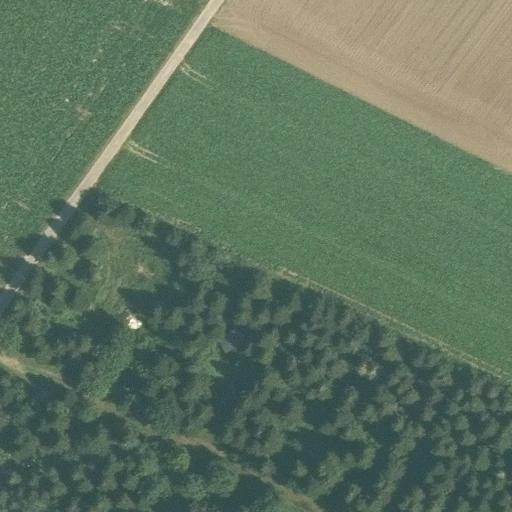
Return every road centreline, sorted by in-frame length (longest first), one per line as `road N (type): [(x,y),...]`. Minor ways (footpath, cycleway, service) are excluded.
road 1 (track): [(0,311),(220,0)]
road 2 (track): [(0,356),(322,511)]
